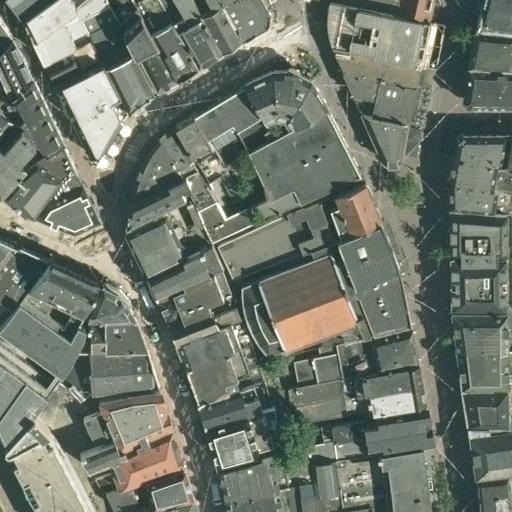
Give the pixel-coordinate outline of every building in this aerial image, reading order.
[(47,0),(7,0),(21,18),(23,17),(47,0)] [(64,0),(47,0),(23,17),(33,38),(61,17),(55,7),(64,0)] [(81,0),(61,17),(33,38),(43,59),(80,42),(84,40),(82,36),(79,37),(73,24),(82,19),(111,5),(109,0),(81,0)] [(178,76),(138,8),(133,0),(124,0),(114,10),(121,22),(138,56),(152,82),(156,89),(178,76)] [(133,0),(138,8),(178,76),(195,65),(195,66),(198,64),(179,28),(173,18),(162,0),(133,0)] [(195,0),(162,0),(173,18),(179,28),(198,64),(222,50),(202,12),(195,0)] [(195,0),(202,12),(222,50),(241,39),(244,37),(226,2),(224,0),(195,0)] [(270,13),(262,0),(224,0),(226,2),(244,37),(267,23),(270,13)] [(329,40),(330,42),(352,45),(372,49),(372,51),(420,62),(429,20),(341,0),(329,0),(327,15),(326,20),(327,25),(327,30),(328,35),(330,40),(329,40)] [(328,0),(329,0),(328,5),(327,10),(327,15),(329,0),(341,0),(429,20),(433,0),(328,0)] [(511,0),(482,0),(482,5),(511,8),(511,0)] [(82,19),(91,36),(102,56),(103,59),(120,92),(129,110),(130,109),(137,102),(140,99),(148,94),(156,89),(152,82),(138,56),(121,22),(114,10),(111,5),(82,19)] [(511,8),(482,5),(476,28),(511,31),(511,8)] [(0,46),(11,35),(0,18),(0,46)] [(511,31),(476,28),(468,63),(511,66),(511,31)] [(35,139),(48,151),(51,154),(65,145),(64,142),(49,112),(22,55),(13,37),(11,35),(0,46),(0,77),(3,84),(16,113),(14,117),(21,124),(35,139)] [(80,42),(43,59),(54,81),(86,64),(102,56),(91,36),(84,40),(80,42)] [(415,85),(419,66),(420,62),(372,51),(372,49),(352,45),(330,42),(331,45),(343,69),(343,70),(358,72),(415,85)] [(120,92),(103,59),(55,84),(91,155),(92,155),(93,156),(94,157),(95,157),(97,157),(98,157),(99,156),(101,155),(102,154),(102,153),(103,152),(103,150),(109,138),(114,131),(115,129),(121,120),(123,118),(122,118),(129,111),(129,110),(120,92)] [(463,96),(464,98),(465,97),(469,102),(469,103),(470,104),(471,104),(483,104),(486,105),(486,104),(506,104),(510,104),(511,104),(511,98),(511,68),(468,66),(468,68),(463,96)] [(274,111),(272,70),(245,83),(245,82),(243,83),(264,117),(274,111)] [(274,111),(286,114),(310,78),(309,78),(298,72),(286,70),(274,70),(272,70),(274,111)] [(353,94),(359,107),(408,118),(415,85),(358,72),(343,70),(342,70),(342,71),(343,72),(352,92),(353,94)] [(0,130),(13,116),(14,117),(16,113),(3,84),(0,77),(0,130)] [(310,78),(286,114),(292,124),(327,105),(324,101),(311,80),(311,79),(310,78)] [(327,105),(292,124),(274,134),(264,117),(243,83),(195,112),(224,162),(231,174),(250,163),(243,151),(248,149),(260,172),(254,175),(259,185),(265,182),(270,193),(255,199),(262,215),(360,172),(341,132),(327,105)] [(407,120),(408,118),(359,107),(381,158),(383,160),(384,161),(386,162),(388,162),(396,161),(398,160),(399,159),(400,158),(401,156),(407,120)] [(224,162),(195,112),(176,123),(200,166),(206,176),(211,185),(231,174),(224,162)] [(0,133),(0,191),(1,193),(25,165),(37,159),(48,151),(35,139),(21,124),(14,117),(0,133)] [(180,187),(185,197),(191,195),(192,198),(202,218),(212,239),(252,219),(244,204),(223,215),(214,198),(191,158),(172,126),(168,128),(160,134),(153,142),(152,143),(147,151),(146,152),(141,161),(141,162),(137,171),(133,181),(130,192),(129,198),(128,201),(176,178),(180,187)] [(457,138),(454,154),(497,162),(504,163),(509,133),(509,132),(507,132),(507,133),(503,133),(503,132),(501,132),(501,133),(496,133),(496,132),(463,132),(463,133),(457,138)] [(82,182),(65,145),(51,154),(48,151),(37,159),(25,165),(1,193),(22,208),(32,213),(56,223),(74,230),(99,218),(82,182)] [(450,177),(449,177),(449,179),(494,187),(494,186),(511,189),(511,163),(504,163),(497,162),(454,154),(453,154),(453,156),(450,177)] [(372,197),(363,176),(349,182),(350,184),(340,189),(338,185),(316,194),(318,198),(215,241),(231,279),(290,255),(305,248),(297,229),(333,215),(335,219),(374,204),(372,197)] [(185,197),(180,187),(176,178),(128,201),(127,209),(126,223),(126,224),(127,225),(185,197)] [(449,208),(458,208),(511,211),(511,189),(494,186),(494,187),(449,179),(449,208)] [(175,231),(176,233),(178,237),(204,225),(202,219),(202,218),(192,198),(128,229),(124,230),(135,253),(160,241),(159,239),(175,231)] [(305,248),(381,219),(375,204),(374,204),(335,219),(333,215),(297,229),(305,248)] [(511,211),(458,208),(449,208),(451,243),(511,242),(511,211)] [(368,331),(394,325),(410,321),(400,272),(399,266),(397,261),(396,262),(392,251),(393,251),(388,240),(386,235),(385,235),(381,225),(382,224),(381,220),(310,250),(312,255),(244,283),(243,290),(243,296),(243,303),(245,309),(247,315),(249,321),(251,327),(253,331),(259,340),(262,344),(267,350),(289,345),(319,334),(322,344),(344,338),(368,331)] [(135,253),(145,274),(206,245),(205,243),(212,239),(204,225),(178,237),(176,233),(175,231),(159,239),(160,241),(135,253)] [(0,261),(16,241),(0,233),(0,261)] [(212,242),(206,245),(145,274),(156,295),(223,268),(217,254),(212,242)] [(511,242),(451,243),(451,279),(511,278),(511,242)] [(0,321),(12,308),(11,306),(50,257),(49,257),(19,243),(0,266),(0,321)] [(74,351),(75,349),(79,343),(84,327),(77,323),(89,303),(99,280),(51,258),(12,308),(0,321),(0,428),(7,442),(30,416),(33,411),(56,379),(65,365),(74,351)] [(206,301),(207,303),(232,294),(223,268),(156,295),(165,316),(206,301)] [(511,278),(451,279),(451,306),(505,306),(511,306),(511,278)] [(104,318),(135,316),(135,315),(134,313),(133,309),(132,309),(131,304),(130,304),(129,300),(127,300),(127,295),(124,296),(114,286),(113,287),(110,283),(108,285),(105,281),(104,282),(101,281),(89,314),(92,315),(93,312),(104,318)] [(232,294),(207,303),(166,319),(167,321),(175,341),(213,326),(241,316),(236,303),(232,294)] [(511,347),(511,306),(505,306),(504,310),(457,310),(450,310),(451,313),(456,348),(511,347)] [(87,342),(79,343),(75,349),(147,347),(135,316),(104,318),(104,323),(91,324),(91,343),(87,344),(87,342)] [(251,341),(241,316),(213,326),(175,341),(185,365),(240,345),(251,341)] [(317,379),(328,377),(349,373),(351,373),(359,373),(417,359),(410,325),(368,333),(368,331),(344,338),(322,344),(319,345),(320,354),(292,359),(296,383),(317,379)] [(264,375),(259,364),(251,341),(240,345),(185,365),(197,401),(241,384),(264,375)] [(147,347),(75,349),(74,351),(65,365),(56,379),(33,411),(49,429),(54,425),(50,416),(48,415),(68,386),(79,401),(89,394),(89,392),(104,390),(159,384),(147,347)] [(459,365),(462,386),(481,386),(481,392),(511,391),(511,347),(456,348),(459,365)] [(296,383),(287,385),(289,404),(293,403),(329,396),(339,395),(373,388),(421,379),(417,359),(359,373),(351,373),(349,373),(328,377),(317,379),(296,383)] [(259,364),(264,375),(268,389),(280,387),(273,360),(259,364)] [(273,402),(268,389),(264,375),(241,384),(197,401),(198,402),(204,423),(204,424),(273,402)] [(421,382),(421,379),(373,388),(339,395),(329,396),(293,403),(296,420),(425,402),(421,382)] [(217,465),(217,467),(261,455),(295,446),(289,404),(287,385),(280,387),(268,389),(273,402),(204,424),(212,448),(217,465)] [(462,386),(468,425),(511,425),(511,391),(481,392),(481,386),(462,386)] [(123,393),(115,395),(99,399),(103,409),(83,418),(88,429),(94,439),(112,432),(115,439),(119,449),(171,425),(160,388),(123,393)] [(376,420),(364,422),(364,418),(320,425),(322,440),(428,423),(425,404),(376,412),(376,420)] [(38,511),(95,511),(57,438),(46,444),(41,433),(48,429),(37,415),(34,413),(7,442),(6,443),(5,444),(5,445),(5,446),(5,447),(5,448),(6,449),(7,449),(8,450),(9,450),(10,450),(15,447),(21,457),(13,462),(38,511)] [(322,440),(313,441),(314,446),(298,448),(300,463),(310,462),(321,460),(336,458),(377,452),(377,450),(422,444),(431,443),(428,423),(322,440)] [(183,463),(171,425),(119,449),(115,439),(80,454),(84,461),(90,470),(110,462),(115,472),(96,480),(105,494),(107,493),(183,463)] [(475,476),(511,471),(511,425),(468,425),(475,476)] [(336,458),(342,508),(360,506),(361,511),(368,510),(368,511),(430,511),(429,494),(427,475),(422,444),(377,450),(377,452),(336,458)] [(288,484),(298,482),(299,482),(296,463),(295,446),(261,455),(217,467),(218,470),(224,498),(288,485),(288,484)] [(321,460),(310,462),(316,511),(342,511),(342,508),(336,458),(321,460)] [(302,511),(316,511),(310,462),(300,463),(296,463),(299,482),(298,482),(302,511)] [(192,495),(183,463),(107,493),(115,508),(138,500),(136,494),(149,490),(152,503),(192,495)] [(476,484),(477,493),(504,491),(504,484),(509,483),(510,486),(511,485),(511,471),(475,476),(476,484)] [(302,511),(298,482),(288,484),(288,485),(224,498),(227,511),(302,511)] [(511,511),(511,485),(510,486),(509,483),(504,484),(504,491),(477,493),(479,511),(511,511)] [(196,511),(193,495),(192,496),(192,495),(152,503),(139,506),(124,511),(196,511)]
